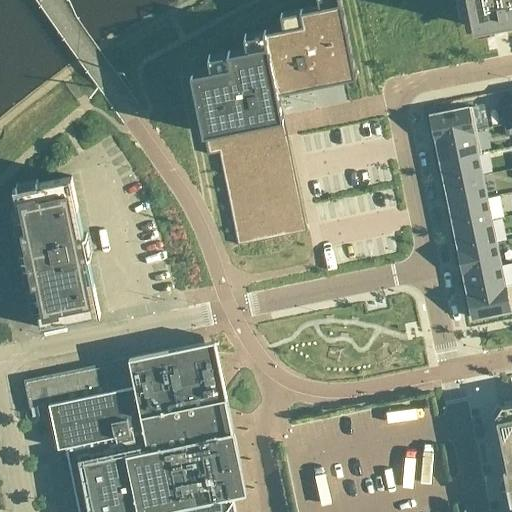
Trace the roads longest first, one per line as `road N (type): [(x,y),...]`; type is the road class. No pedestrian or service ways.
road 1 (residential): [(0,361),(428,271)]
road 2 (residential): [(395,104),(428,271)]
road 3 (residential): [(477,511),(449,373)]
road 4 (residential): [(511,66),(414,84),(398,92),(395,104)]
